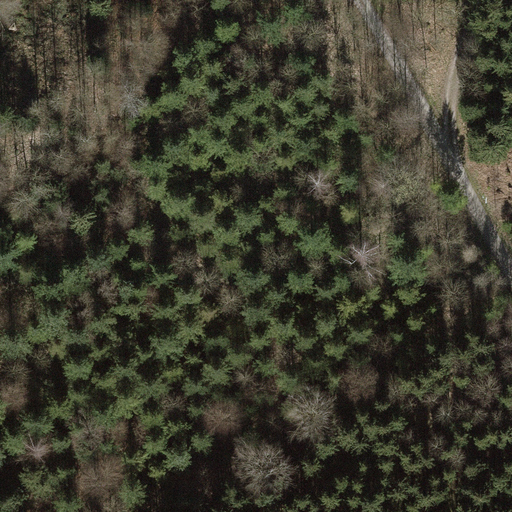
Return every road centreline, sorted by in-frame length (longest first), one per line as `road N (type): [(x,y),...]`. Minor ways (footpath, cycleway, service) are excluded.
road 1 (track): [(364,0),(445,153)]
road 2 (track): [(494,0),(470,27),(453,73),(445,153)]
road 3 (track): [(445,153),(511,273)]
